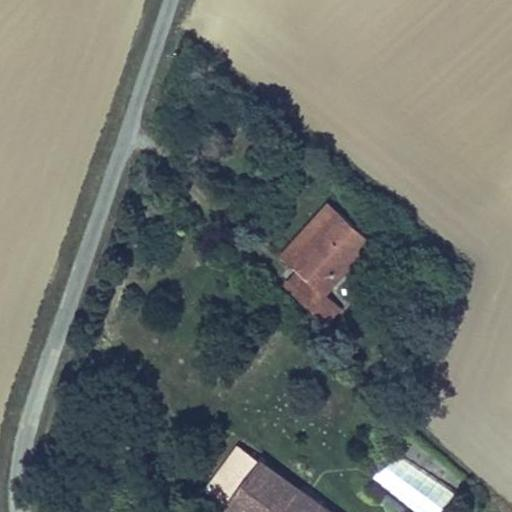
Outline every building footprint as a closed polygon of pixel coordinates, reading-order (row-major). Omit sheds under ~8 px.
[(286,255),(295,263),(343,213),(334,204),(286,255)] [(376,244),(343,213),(295,263),(309,277),(317,285),(302,301),(326,324),(342,307),(328,292),(376,244)] [(293,292),(302,301),(317,285),(309,277),(293,292)] [(235,511),(332,511),(238,444),(205,490),(235,511)] [(387,452),(370,483),(424,511),(441,511),(454,489),(387,452)]
